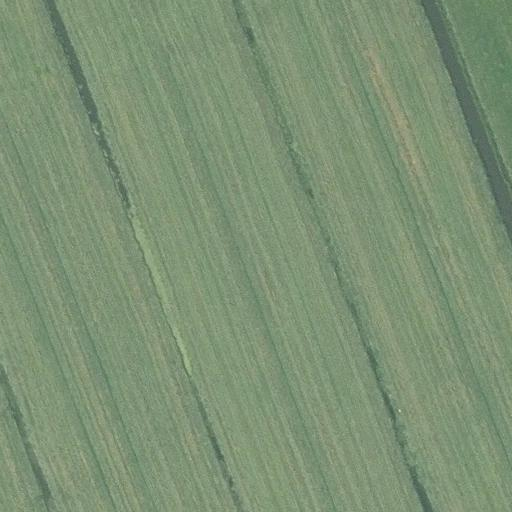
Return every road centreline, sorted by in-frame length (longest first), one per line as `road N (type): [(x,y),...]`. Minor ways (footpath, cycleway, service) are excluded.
road 1 (track): [(511,456),(329,0)]
road 2 (track): [(204,361),(0,426)]
